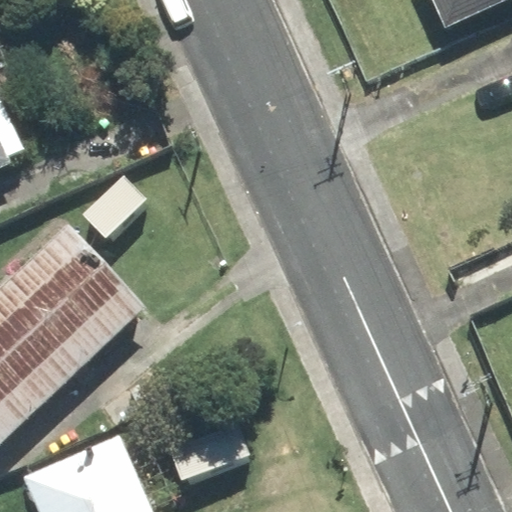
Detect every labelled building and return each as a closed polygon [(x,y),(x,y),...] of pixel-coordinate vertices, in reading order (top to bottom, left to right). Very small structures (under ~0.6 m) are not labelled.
[(511,0),(443,0),(457,29),(511,2),(511,0)] [(0,176),(39,160),(0,70),(0,176)] [(79,225),(0,302),(0,437),(12,450),(158,307),(79,225)] [(160,511),(132,452),(37,497),(43,511),(160,511)] [(0,487),(0,511),(8,511),(12,510),(0,487)]
